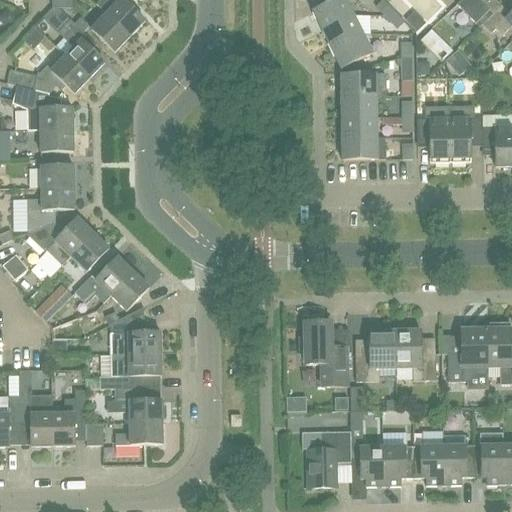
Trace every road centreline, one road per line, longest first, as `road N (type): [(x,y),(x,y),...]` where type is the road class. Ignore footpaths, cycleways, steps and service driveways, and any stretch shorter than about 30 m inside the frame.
road 1 (residential): [(511,195),(328,194),(319,76),(292,46),(285,0)]
road 2 (tertiary): [(511,250),(260,256),(210,249)]
road 3 (tertiary): [(210,249),(161,200),(151,116),(212,29),(211,0)]
road 4 (residential): [(511,301),(295,301)]
road 5 (residential): [(211,447),(201,473),(179,485),(136,496),(28,500)]
road 6 (residential): [(210,249),(211,447)]
